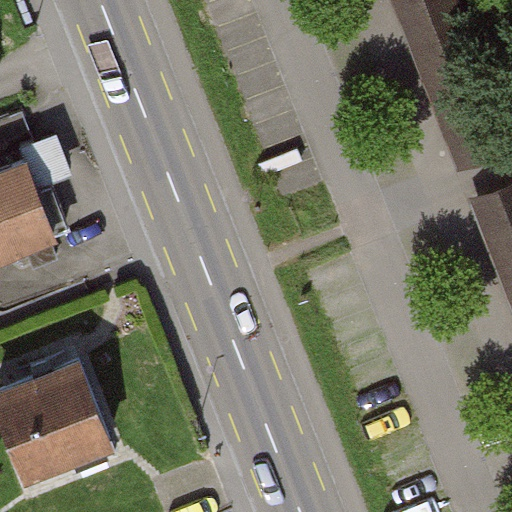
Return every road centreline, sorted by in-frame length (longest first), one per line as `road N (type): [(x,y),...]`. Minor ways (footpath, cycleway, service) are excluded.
road 1 (primary): [(302,511),(102,0)]
road 2 (residential): [(280,0),(477,511)]
